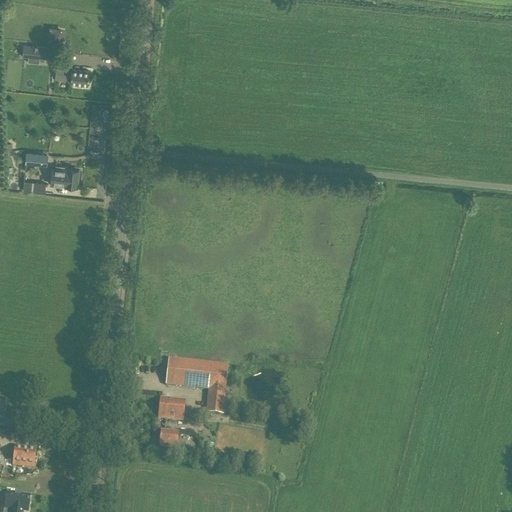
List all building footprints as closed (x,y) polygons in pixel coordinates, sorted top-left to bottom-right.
[(50,29),(49,40),(60,41),(61,30),(50,29)] [(23,44),(22,56),(45,58),(47,47),(23,44)] [(87,86),(89,70),(71,68),(71,66),(56,65),(54,79),(63,80),(63,79),(70,79),(69,84),(87,86)] [(27,153),(26,162),(26,163),(46,165),(47,155),(27,153)] [(79,170),(67,169),(68,167),(56,166),(54,186),(62,187),(63,185),(77,187),(79,170)] [(34,182),(34,185),(33,192),(45,193),(46,183),(34,182)] [(227,379),(228,366),(168,359),(165,385),(208,390),(206,414),(223,416),(226,392),(228,392),(228,387),(226,387),(227,379)] [(183,421),(185,401),(160,398),(157,418),(183,421)] [(178,448),(179,431),(160,430),(159,446),(178,448)] [(33,468),(36,448),(14,446),(12,466),(33,468)] [(196,464),(198,450),(186,449),(185,463),(196,464)] [(2,494),(1,503),(7,504),(6,508),(5,511),(21,511),(22,511),(26,511),(27,505),(28,505),(29,498),(28,498),(28,497),(8,495),(2,494)]
